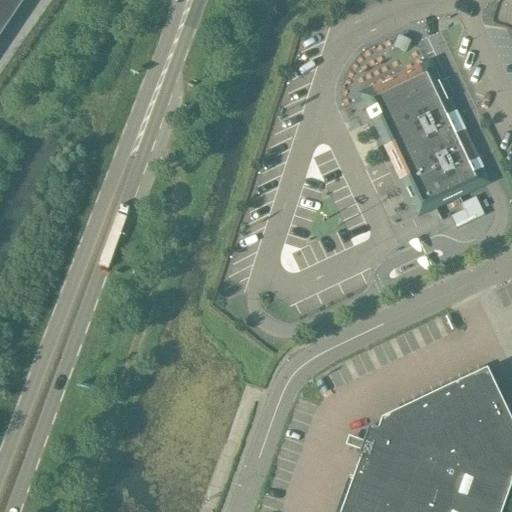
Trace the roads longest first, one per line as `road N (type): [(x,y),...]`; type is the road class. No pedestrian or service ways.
road 1 (secondary): [(12,511),(200,0)]
road 2 (secondary): [(180,0),(0,482)]
road 3 (unclassified): [(511,266),(298,369),(239,511)]
